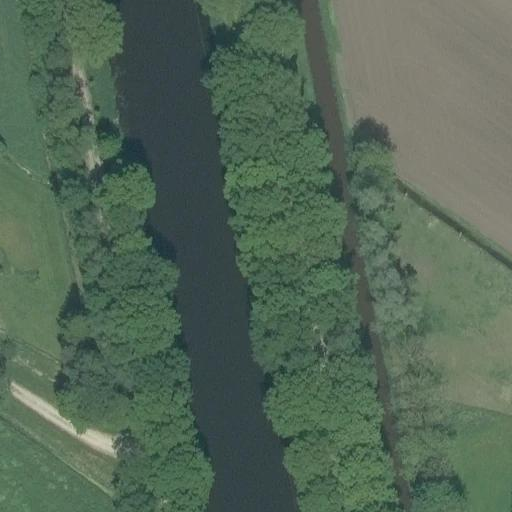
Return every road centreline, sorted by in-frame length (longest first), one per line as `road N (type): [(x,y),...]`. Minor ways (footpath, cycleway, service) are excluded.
road 1 (track): [(240,0),(342,511)]
road 2 (track): [(56,0),(157,511)]
